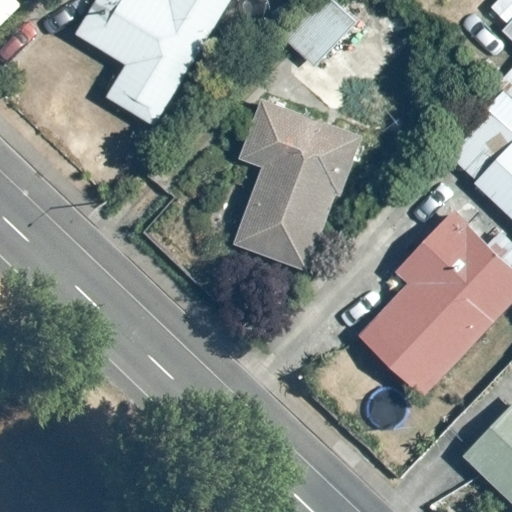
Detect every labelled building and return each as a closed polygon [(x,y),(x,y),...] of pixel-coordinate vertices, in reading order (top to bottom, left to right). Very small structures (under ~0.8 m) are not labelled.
[(165,70),(204,0),(76,0),(67,16),(165,70)] [(356,19),(335,0),(310,0),(281,32),(316,64),(356,19)] [(511,37),(456,94),(511,148),(511,37)] [(334,220),(359,77),(266,61),(242,204),(334,220)] [(353,256),(434,334),(511,252),(511,191),(461,143),(353,256)] [(511,366),(476,405),(511,437),(511,366)]
